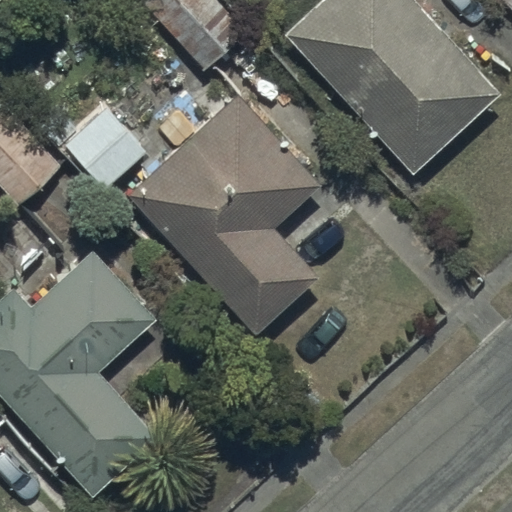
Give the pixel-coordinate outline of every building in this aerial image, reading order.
[(220,0),(141,0),(201,72),(248,33),(220,0)] [(505,95),(418,0),(314,0),(282,29),(416,176),(505,95)] [(180,151),(129,192),(253,333),(319,278),(275,225),(323,185),(243,90),(197,128),(181,109),(160,127),(180,151)] [(59,162),(0,102),(0,192),(14,207),(59,162)] [(60,106),(40,125),(59,146),(64,142),(107,189),(147,152),(103,104),(79,127),(60,106)] [(13,281),(0,292),(0,391),(93,494),(159,434),(99,368),(157,316),(93,247),(32,302),(13,281)]
